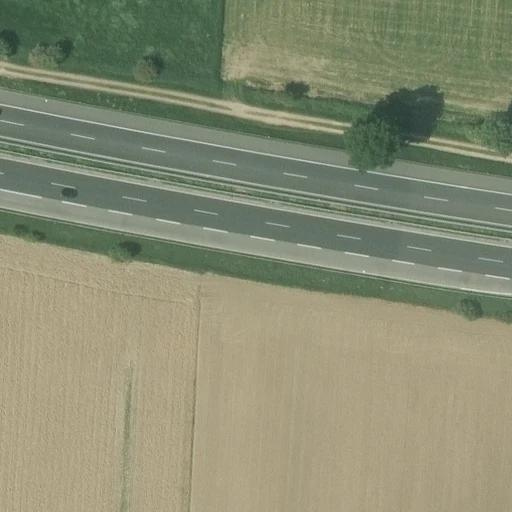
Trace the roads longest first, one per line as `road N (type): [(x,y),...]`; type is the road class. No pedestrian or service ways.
road 1 (track): [(511,151),(0,61)]
road 2 (motorway): [(0,173),(511,262)]
road 3 (motorway): [(511,209),(0,120)]
